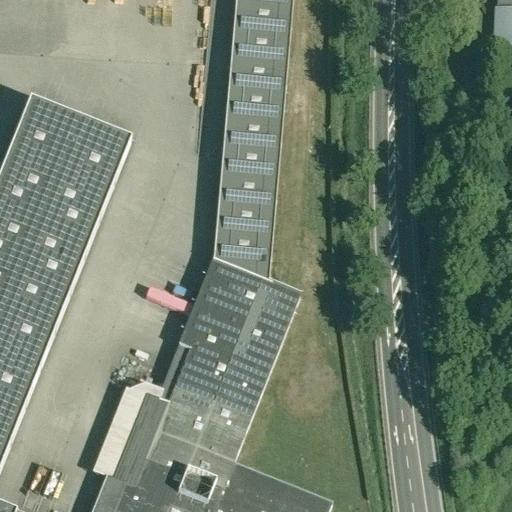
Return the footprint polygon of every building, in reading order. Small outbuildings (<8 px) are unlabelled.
[(235,0),(213,263),(213,264),(268,287),(292,0),(235,0)] [(511,0),(493,0),(491,43),(511,44),(511,0)] [(6,511),(0,509),(0,473),(131,145),(30,105),(0,179),(0,511),(6,511)] [(330,511),(332,507),(233,468),(300,299),(268,287),(213,264),(161,395),(157,405),(146,401),(113,485),(109,494),(102,491),(93,511),(330,511)] [(113,485),(146,401),(157,405),(161,395),(145,388),(129,394),(96,478),(113,485)]
